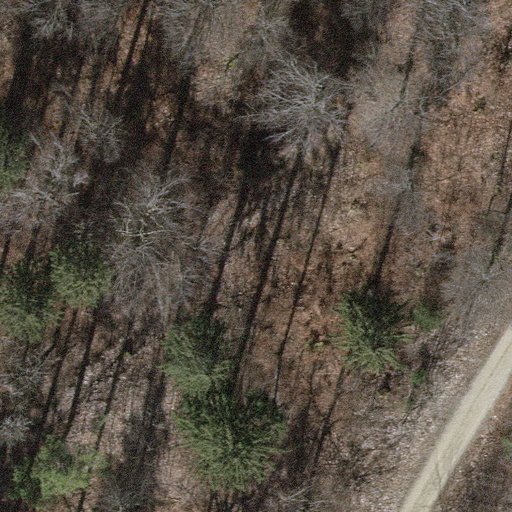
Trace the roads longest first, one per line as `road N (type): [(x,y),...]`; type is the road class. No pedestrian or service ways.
road 1 (track): [(511,19),(286,184),(0,471)]
road 2 (track): [(434,511),(511,371)]
